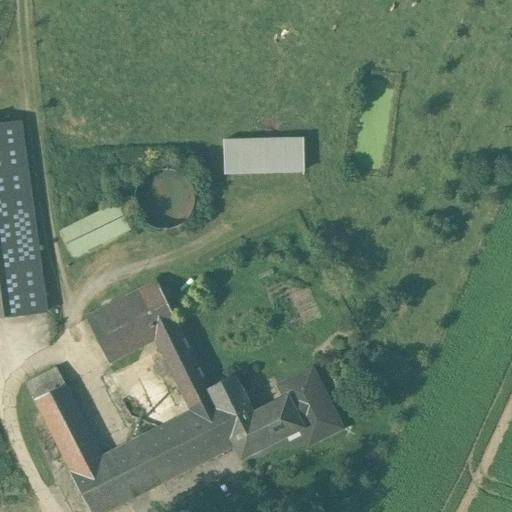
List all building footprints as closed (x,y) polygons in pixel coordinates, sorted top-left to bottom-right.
[(20,123),(0,125),(0,318),(46,313),(20,123)] [(304,139),(224,141),(225,173),(305,171),(304,139)] [(170,165),(165,164),(161,164),(155,166),(148,169),(141,175),(136,182),(134,192),(134,196),(134,200),(137,209),(143,217),(151,222),(155,224),(161,225),(165,225),(173,224),(181,220),(188,214),(193,205),(194,199),(195,194),(193,185),(191,180),(186,174),(176,167),(170,165)] [(118,204),(61,232),(73,257),(130,229),(118,204)] [(192,412),(102,457),(94,442),(64,457),(72,473),(70,474),(90,511),(107,511),(236,447),(208,391),(209,390),(178,327),(179,327),(157,283),(87,319),(109,363),(156,340),(192,412)] [(57,370),(27,385),(36,403),(66,387),(57,370)] [(288,399),(254,416),(235,377),(209,390),(208,391),(236,447),(249,440),(255,452),(303,429),(288,399)] [(66,387),(36,403),(64,457),(94,442),(66,387)]
